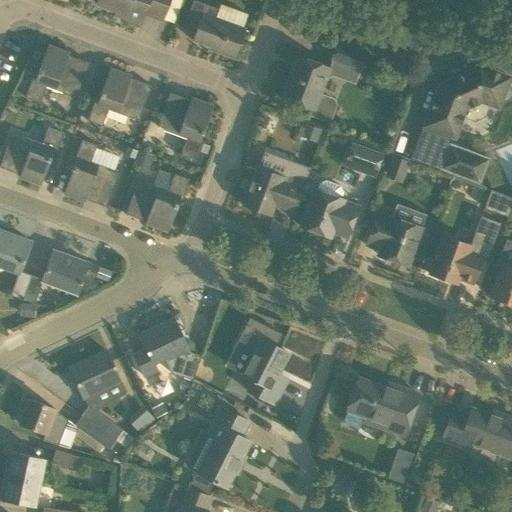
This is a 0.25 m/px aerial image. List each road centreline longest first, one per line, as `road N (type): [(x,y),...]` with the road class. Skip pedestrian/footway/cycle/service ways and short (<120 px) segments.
road 1 (residential): [(243,96),(26,12),(0,31)]
road 2 (residential): [(243,96),(285,25),(321,16),(349,38),(380,38),(391,29),(395,0)]
road 3 (residential): [(0,360),(167,266),(190,265)]
road 4 (residential): [(0,199),(190,265)]
road 5 (residential): [(300,511),(310,425),(349,327)]
road 6 (residential): [(190,265),(243,96)]
road 7 (residential): [(511,385),(349,327)]
road 8 (residential): [(349,327),(190,265)]
